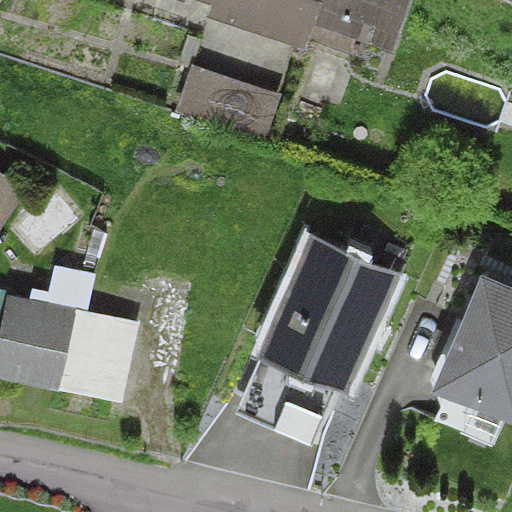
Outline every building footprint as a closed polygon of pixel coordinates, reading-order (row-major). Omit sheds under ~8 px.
[(206,0),(206,2),(300,33),(308,10),(368,30),(377,0),(206,0)] [(258,133),(271,93),(242,83),(241,85),(191,68),(178,107),(258,133)] [(98,232),(72,227),(65,262),(90,268),(98,232)] [(397,262),(323,230),(251,393),(325,426),(397,262)] [(511,294),(481,281),(439,377),(507,408),(511,397),(511,294)] [(0,327),(0,370),(113,396),(128,326),(7,298),(2,317),(0,327)]
